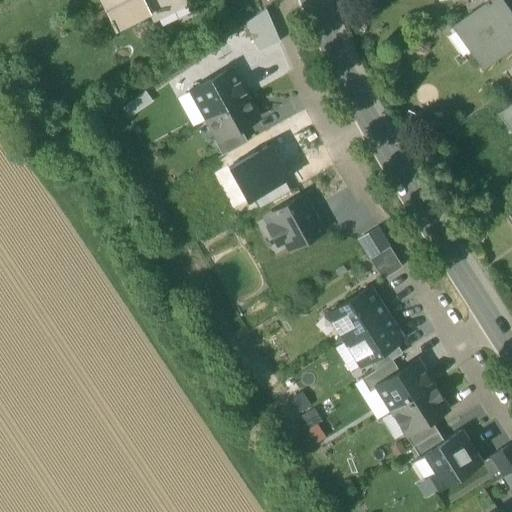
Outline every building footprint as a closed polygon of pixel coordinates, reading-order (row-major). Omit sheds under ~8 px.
[(107,21),(111,31),(113,30),(112,28),(148,10),(153,20),(189,2),(188,0),(99,0),(105,11),(109,20),(107,21)] [(470,53),(482,69),(511,46),(511,24),(511,25),(493,2),(495,0),(493,0),(483,8),(452,29),(453,30),(456,28),(473,51),(470,53)] [(245,23),(257,51),(279,42),(265,9),(245,23)] [(93,27),(107,21),(109,20),(105,11),(89,19),(93,27)] [(230,69),(191,91),(206,119),(246,97),(230,69)] [(144,91),(121,107),(129,117),(151,102),(144,91)] [(192,127),(206,119),(191,91),(176,98),(192,127)] [(217,139),(218,140),(239,128),(257,118),(246,97),(206,119),(217,139)] [(511,103),(498,114),(510,130),(511,129),(511,103)] [(213,141),(222,156),(247,142),(239,128),(218,140),(217,139),(213,141)] [(271,143),(227,167),(246,202),(253,198),(284,181),(290,177),(271,143)] [(253,198),(258,209),(290,191),(284,181),(253,198)] [(302,198),(272,215),(277,224),(270,227),(278,241),(285,237),(290,246),(319,230),(302,198)] [(369,259),(389,247),(376,226),(356,238),(369,259)] [(369,259),(368,259),(381,280),(402,267),(389,247),(369,259)] [(327,314),(343,340),(386,313),(369,287),(327,314)] [(402,339),(386,313),(343,340),(344,341),(360,365),(368,360),(395,343),(402,339)] [(350,372),(360,365),(344,341),(334,348),(350,372)] [(395,343),(368,360),(375,370),(391,360),(402,353),(395,343)] [(375,386),(399,371),(391,360),(375,370),(361,379),(369,392),(376,387),(375,386)] [(391,410),(431,385),(416,361),(399,371),(375,386),(376,387),(391,410)] [(376,420),(379,418),(391,410),(376,387),(369,392),(361,379),(353,384),(376,420)] [(406,434),(406,435),(430,420),(447,409),(431,385),(391,410),(405,432),(406,434)] [(405,432),(391,410),(379,418),(393,440),(405,432)] [(404,435),(412,447),(437,432),(430,420),(406,435),(406,434),(404,435)] [(428,474),(438,490),(481,463),(460,431),(443,442),(418,457),(412,462),(422,478),(428,474)] [(412,447),(418,457),(443,442),(437,432),(412,447)] [(490,457),(503,477),(511,471),(511,445),(511,444),(490,457)] [(511,471),(503,477),(511,491),(511,471)]
